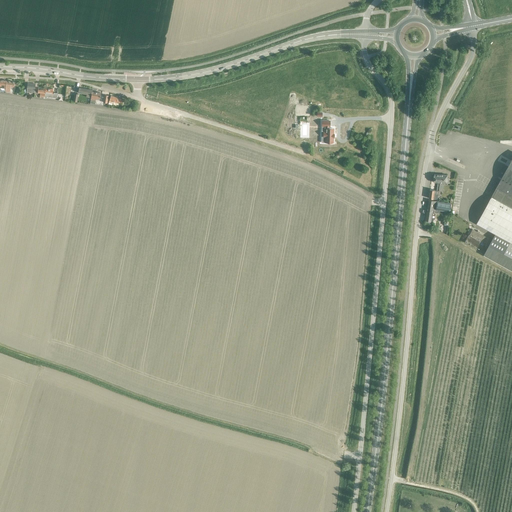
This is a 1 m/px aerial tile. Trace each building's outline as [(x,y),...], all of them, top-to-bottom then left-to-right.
[(15,82),(7,81),(5,90),(10,91),(10,89),(12,89),(12,86),(14,86),(15,82)] [(27,91),(35,92),(35,88),(35,84),(28,83),(27,91)] [(53,98),(53,94),(52,94),(53,89),(47,88),(47,87),(46,87),(46,88),(45,89),(45,97),(47,97),(53,98)] [(91,98),(92,91),(92,90),(79,88),(78,93),(86,94),(86,97),(91,98)] [(91,98),(91,99),(90,103),(95,103),(96,98),(100,98),(101,93),(92,91),(91,98)] [(109,100),(108,103),(111,104),(112,101),(115,102),(119,103),(119,102),(122,103),(123,99),(111,95),(109,100)] [(321,137),(321,142),(325,142),(333,143),(333,137),(334,137),(334,134),(333,134),(334,129),(329,128),(329,126),(330,126),(330,121),(322,121),(322,126),(326,126),(325,132),(323,131),(323,137),(321,137)] [(511,159),(501,179),(511,185),(511,159)] [(444,184),(442,184),(442,183),(448,183),(449,179),(447,178),(447,175),(434,175),(433,183),(437,183),(436,190),(430,189),(430,190),(440,191),(443,192),(444,184)] [(511,185),(501,179),(492,197),(511,208),(511,185)] [(440,191),(430,190),(428,198),(437,200),(437,194),(439,195),(440,191)] [(511,208),(492,197),(477,223),(493,232),(495,233),(511,242),(511,208)] [(426,213),(425,221),(432,222),(433,219),(434,219),(435,214),(434,214),(434,213),(435,210),(436,210),(436,209),(449,211),(451,203),(449,203),(438,201),(428,200),(426,213)] [(469,236),(465,242),(476,249),(480,242),(488,246),(491,241),(474,230),(470,236),(469,236)] [(488,246),(483,255),(511,270),(511,242),(495,233),(491,241),(488,246)]
